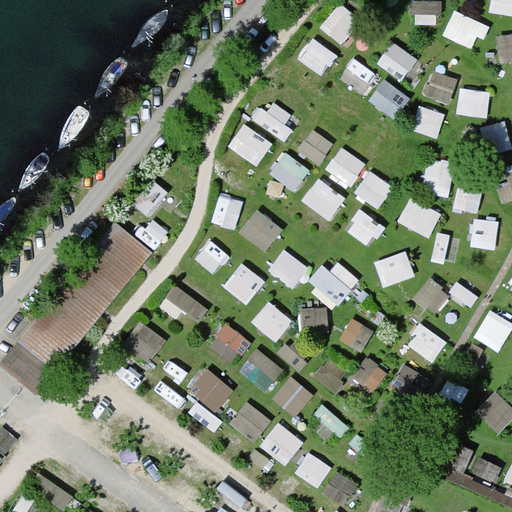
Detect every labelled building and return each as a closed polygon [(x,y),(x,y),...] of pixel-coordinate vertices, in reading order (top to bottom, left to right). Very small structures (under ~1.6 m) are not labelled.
[(346,0),(343,0),(326,22),(346,38),(364,14),(346,0)] [(417,0),(415,17),(441,21),(443,0),(417,0)] [(511,0),(495,0),(495,8),(511,9),(511,0)] [(447,30),(480,45),(491,19),(458,5),(447,30)] [(506,58),(511,56),(511,29),(501,31),(506,58)] [(318,33),(303,53),(326,71),(342,50),(318,33)] [(392,38),(384,60),(413,71),(421,49),(392,38)] [(440,66),(429,89),(452,99),(462,76),(440,66)] [(387,74),(373,96),(403,115),(417,93),(387,74)] [(463,83),(461,109),(491,112),(494,86),(463,83)] [(287,132),(299,112),(274,96),(261,116),(287,132)] [(424,100),(416,124),(441,132),(448,108),(424,100)] [(486,122),(493,150),(511,144),(511,126),(509,116),(486,122)] [(232,141),(261,161),(277,138),(247,119),(232,141)] [(316,123),(301,144),(323,160),(338,139),(316,123)] [(329,165),(354,182),(370,158),(345,141),(329,165)] [(290,147),(274,168),(299,187),(315,167),(290,147)] [(375,164),(358,187),(382,205),(399,182),(375,164)] [(511,167),(499,171),(506,199),(511,197),(511,167)] [(334,215),(350,192),(322,173),(306,196),(334,215)] [(166,192),(151,180),(132,203),(147,215),(166,192)] [(413,194),(402,216),(434,231),(444,209),(413,194)] [(270,246),(287,223),(262,204),(244,226),(270,246)] [(365,204),(350,224),(373,241),(388,221),(365,204)] [(475,241),(499,244),(503,216),(479,213),(475,241)] [(150,253),(114,223),(19,340),(54,370),(150,253)] [(284,245),(273,269),(304,283),(315,259),(284,245)] [(411,245),(379,256),(388,281),(420,270),(411,245)] [(338,252),(314,279),(340,302),(364,274),(338,252)] [(245,257),(227,282),(252,299),(269,274),(245,257)] [(419,291),(438,309),(456,290),(436,272),(419,291)] [(200,318),(211,302),(180,281),(169,297),(200,318)] [(278,291),(256,317),(280,337),(302,310),(278,291)] [(511,314),(495,304),(478,332),(503,347),(511,331),(511,314)] [(356,313),(344,335),(365,347),(377,325),(356,313)] [(142,316),(129,341),(157,356),(170,331),(142,316)] [(411,340),(436,357),(451,336),(426,318),(411,340)] [(227,319),(215,345),(242,357),(254,332),(227,319)] [(262,343),(244,364),(270,385),(287,364),(262,343)] [(319,370),(337,383),(349,368),(331,355),(319,370)] [(194,384),(221,407),(240,384),(213,362),(194,384)] [(296,370),(277,392),(299,412),(319,389),(296,370)] [(511,397),(501,385),(480,404),(502,428),(511,418),(511,397)] [(252,395),(235,417),(259,436),(276,415),(252,395)] [(265,439),(290,460),(308,437),(283,417),(265,439)] [(464,462),(469,451),(444,440),(437,457),(452,464),(455,458),(464,462)] [(314,446),(300,467),(322,482),(336,461),(314,446)] [(343,467),(328,485),(345,501),(361,483),(343,467)]
